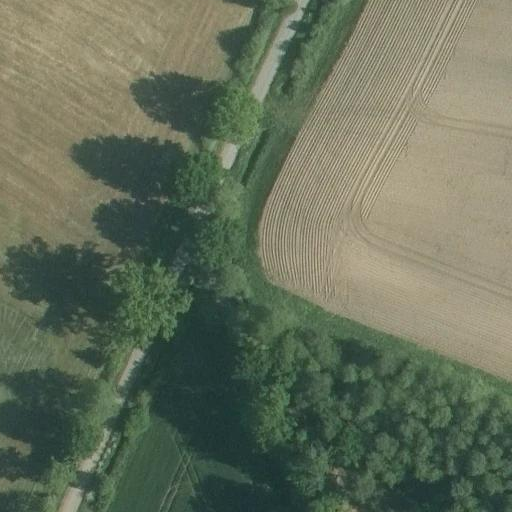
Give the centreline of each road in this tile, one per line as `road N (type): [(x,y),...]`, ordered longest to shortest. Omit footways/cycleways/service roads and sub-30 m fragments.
road 1 (unclassified): [(70,511),(190,230)]
road 2 (unclassified): [(303,511),(190,230)]
road 3 (unclassified): [(190,230),(295,0)]
